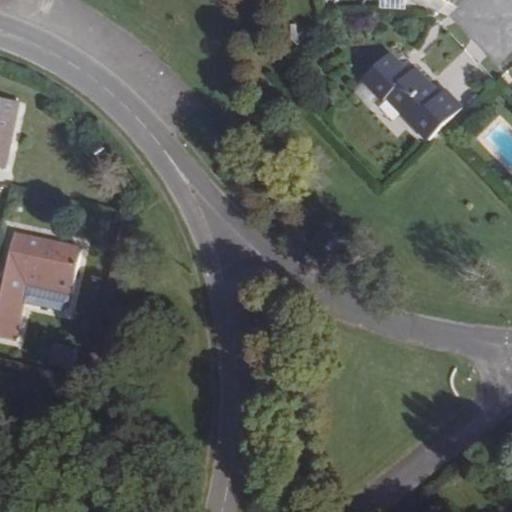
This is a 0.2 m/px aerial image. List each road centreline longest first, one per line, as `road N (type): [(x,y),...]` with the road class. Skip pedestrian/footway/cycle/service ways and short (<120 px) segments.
road 1 (residential): [(0,30),(79,74),(189,184)]
road 2 (residential): [(218,293),(231,406),(220,511)]
road 3 (residential): [(479,342),(369,314),(277,262)]
road 4 (residential): [(354,511),(500,391)]
